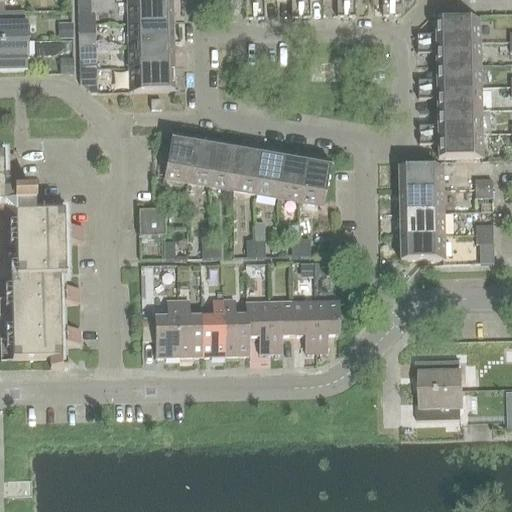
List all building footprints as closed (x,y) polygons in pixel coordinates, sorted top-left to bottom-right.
[(127,2),(127,26),(172,25),(171,1),(127,2)] [(0,15),(0,44),(26,44),(26,26),(24,26),(24,14),(4,14),(4,16),(0,15)] [(77,18),(78,27),(95,27),(94,18),(77,18)] [(434,23),(435,46),(479,45),(479,22),(434,23)] [(127,26),(128,49),(172,48),(172,25),(127,26)] [(71,26),(57,26),(58,42),(71,42),(73,42),(72,26),(71,26)] [(93,50),(93,36),(95,36),(95,27),(78,27),(78,50),(93,50)] [(0,74),(25,74),(25,62),(27,62),(26,44),(0,44),(0,74)] [(479,45),(435,46),(435,69),(480,68),(479,45)] [(128,49),(128,72),(173,71),(172,48),(128,49)] [(71,61),(59,61),(59,78),(67,78),(73,77),(73,61),(71,61)] [(78,63),(79,73),(96,72),(95,63),(78,63)] [(480,68),(435,69),(436,92),(480,91),(480,68)] [(173,71),(128,72),(129,95),(173,94),(173,71)] [(79,73),(79,82),(96,82),(96,72),(79,73)] [(480,91),(436,92),(436,115),(481,114),(480,91)] [(151,103),(151,113),(161,113),(160,102),(151,103)] [(481,114),(436,115),(437,138),(481,137),(481,114)] [(481,137),(437,138),(437,161),(482,160),(481,137)] [(187,186),(194,142),(171,138),(163,182),(187,186)] [(194,142),(187,186),(209,190),(217,146),(194,142)] [(217,146),(209,190),(232,194),(239,150),(217,146)] [(239,150),(232,194),(254,198),(262,153),(239,150)] [(262,153),(254,198),(277,201),(284,157),(262,153)] [(284,157),(277,201),(299,205),(307,161),(284,157)] [(0,207),(1,208),(3,208),(9,213),(14,218),(14,225),(14,229),(14,239),(15,249),(15,254),(15,269),(15,279),(10,279),(10,290),(10,300),(10,310),(11,331),(11,341),(11,351),(12,363),(29,362),(31,362),(50,362),(50,370),(67,370),(67,364),(66,364),(61,365),(59,280),(65,280),(63,211),(63,204),(34,204),(34,194),(16,195),(15,158),(7,158),(0,158),(0,207)] [(307,161),(299,205),(323,209),(330,165),(307,161)] [(397,170),(398,194),(443,193),(442,169),(397,170)] [(474,183),(474,192),(491,192),(491,183),(474,183)] [(491,192),(474,192),(475,202),(492,201),(491,192)] [(398,194),(398,217),(443,216),(443,193),(398,194)] [(164,238),(164,213),(139,214),(139,239),(164,238)] [(398,217),(399,240),(444,239),(443,216),(398,217)] [(264,226),(254,226),(255,244),(264,243),(264,226)] [(475,229),(475,238),(492,238),(492,229),(475,229)] [(83,230),(68,231),(69,245),(77,244),(83,244),(83,230)] [(492,238),(475,238),(475,247),(492,247),(492,238)] [(444,239),(399,240),(399,264),(444,263),(444,239)] [(309,242),(300,243),(300,260),(309,260),(309,242)] [(264,243),(255,244),(255,261),(265,260),(264,243)] [(300,260),(300,243),(291,243),(291,260),(300,260)] [(255,261),(255,244),(246,244),(246,261),(255,261)] [(164,245),(165,263),(174,262),(174,245),(164,245)] [(211,262),(210,245),(201,245),(201,262),(211,262)] [(220,245),(210,245),(211,262),(220,261),(220,245)] [(79,292),(65,292),(65,306),(79,306),(79,292)] [(212,320),(200,320),(201,361),(224,360),(223,303),(212,304),(212,320)] [(248,360),(247,341),(246,341),(246,319),(245,319),(234,319),(234,303),(223,303),(224,360),(248,360)] [(142,345),(152,345),(155,345),(155,362),(179,361),(177,304),(166,305),(167,321),(141,321),(142,345)] [(188,304),(177,304),(179,361),(201,361),(200,320),(189,320),(188,304)] [(291,306),(292,340),(304,340),(304,356),(315,356),(314,305),(291,306)] [(338,305),(314,305),(315,356),(326,356),(326,339),(339,339),(338,305)] [(246,341),(247,341),(258,341),(258,357),(270,357),(268,306),(245,307),(245,319),(246,319),(246,341)] [(268,306),(270,357),(281,357),(280,340),(292,340),(291,306),(268,306)] [(79,332),(65,333),(65,347),(80,346),(79,332)] [(415,365),(415,375),(415,379),(419,379),(419,395),(462,394),(461,375),(459,375),(459,364),(415,365)] [(416,411),(416,421),(416,424),(460,423),(460,412),(462,412),(462,394),(419,395),(420,411),(416,411)]
